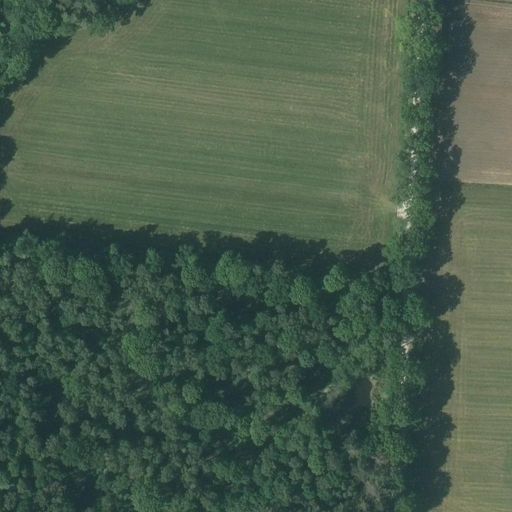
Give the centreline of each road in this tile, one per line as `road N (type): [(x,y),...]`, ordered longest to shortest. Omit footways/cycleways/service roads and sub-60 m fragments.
road 1 (track): [(406,312),(421,0)]
road 2 (track): [(406,312),(370,338),(220,511)]
road 3 (track): [(396,511),(406,312)]
